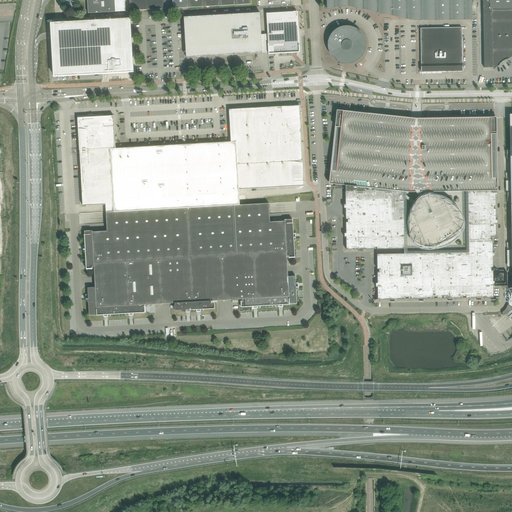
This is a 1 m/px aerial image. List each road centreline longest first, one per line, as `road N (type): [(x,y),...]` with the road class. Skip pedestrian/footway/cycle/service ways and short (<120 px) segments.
road 1 (motorway): [(436,412),(0,424)]
road 2 (motorway): [(0,440),(231,428),(408,430)]
road 3 (trunk): [(402,388),(50,375)]
road 4 (unclassified): [(365,309),(501,305),(498,93)]
road 5 (unclassified): [(365,309),(326,271),(317,83)]
road 6 (secondary): [(33,341),(32,100)]
road 7 (trunk): [(283,446),(511,467)]
road 8 (trunk): [(21,120),(23,342)]
road 9 (unclassified): [(67,97),(285,82)]
road 10 (motorway): [(0,506),(56,508),(147,466)]
road 11 (trunk): [(18,486),(41,495),(54,482),(39,443),(36,399),(44,375)]
road 12 (unclassified): [(354,83),(399,93),(498,93)]
road 13 (trunk): [(147,466),(283,446)]
road 14 (motorway): [(283,446),(408,430)]
road 15 (trunk): [(15,376),(28,403),(32,449),(18,486)]
